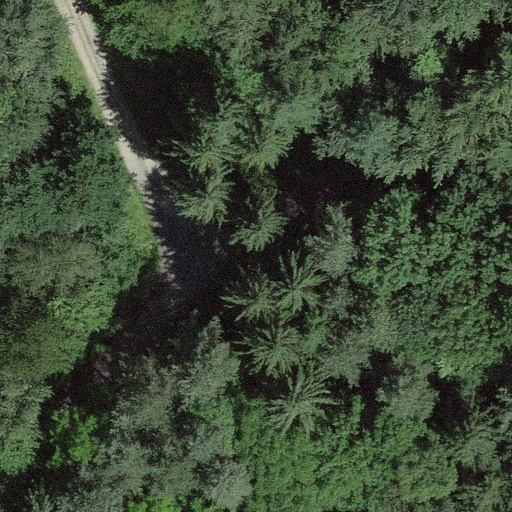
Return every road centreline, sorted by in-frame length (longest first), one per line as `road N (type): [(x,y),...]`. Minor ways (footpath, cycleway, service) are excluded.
road 1 (track): [(0,511),(201,261),(511,143)]
road 2 (track): [(86,0),(201,261)]
